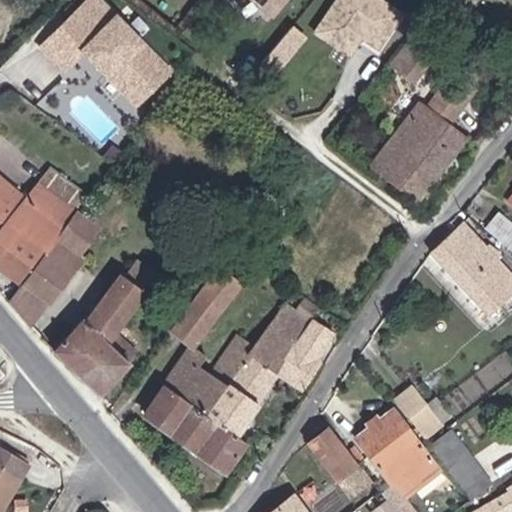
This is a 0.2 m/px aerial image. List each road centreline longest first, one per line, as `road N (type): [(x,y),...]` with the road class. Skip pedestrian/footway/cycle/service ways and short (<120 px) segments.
road 1 (residential): [(511,136),(366,323),(238,511)]
road 2 (unknown): [(431,240),(287,127)]
